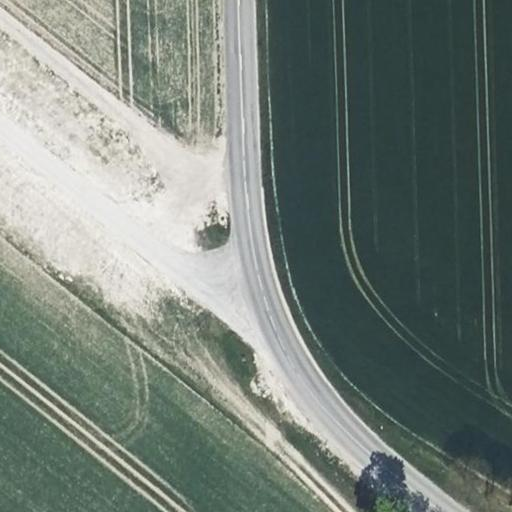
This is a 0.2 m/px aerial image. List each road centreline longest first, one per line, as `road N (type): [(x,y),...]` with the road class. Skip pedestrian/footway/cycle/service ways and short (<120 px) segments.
road 1 (tertiary): [(237,0),(250,228),(274,326),(349,434),(443,511)]
road 2 (track): [(348,511),(253,411),(170,291),(163,253),(181,201),(193,183),(243,158)]
road 3 (track): [(0,122),(163,253),(274,326)]
road 4 (track): [(0,16),(193,183)]
